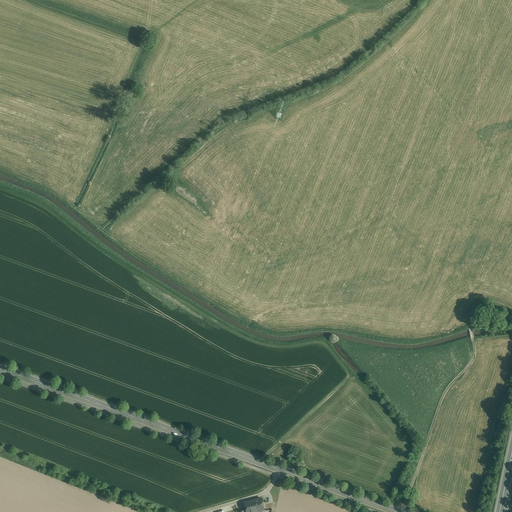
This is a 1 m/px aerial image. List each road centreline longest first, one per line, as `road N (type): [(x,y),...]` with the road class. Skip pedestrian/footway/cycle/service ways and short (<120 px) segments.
road 1 (primary): [(0,367),(280,469)]
road 2 (track): [(401,511),(440,401),(473,357),(468,312),(475,303),(495,302),(511,312)]
road 3 (primary): [(280,469),(399,511)]
